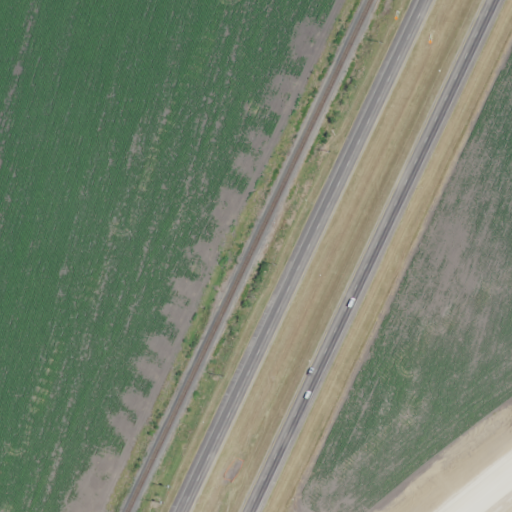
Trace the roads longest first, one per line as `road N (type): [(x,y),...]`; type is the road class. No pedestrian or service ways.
road 1 (primary): [(429,0),(231,418)]
road 2 (primary): [(329,347),(493,0)]
road 3 (motorway): [(277,511),(329,347)]
